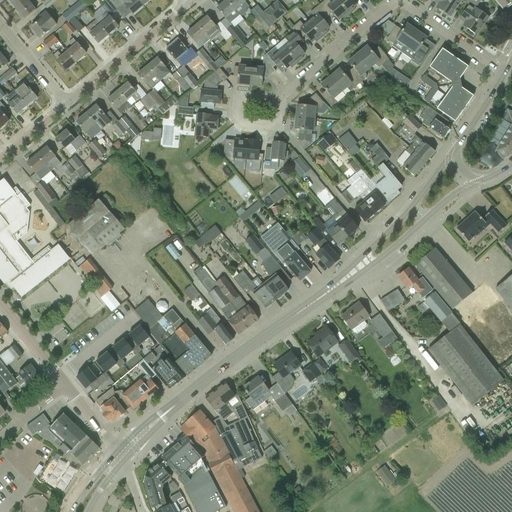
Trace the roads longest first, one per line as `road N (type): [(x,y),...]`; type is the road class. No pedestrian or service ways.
road 1 (residential): [(504,73),(398,1),(278,102)]
road 2 (primary): [(173,406),(346,279)]
road 3 (primary): [(456,148),(346,279)]
road 4 (primary): [(346,279),(482,180)]
road 5 (residential): [(65,105),(186,3)]
